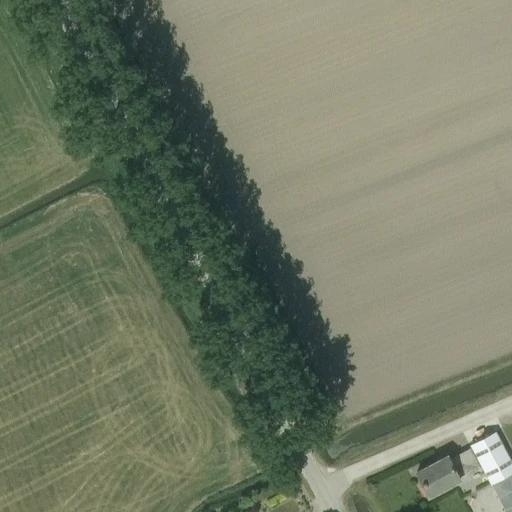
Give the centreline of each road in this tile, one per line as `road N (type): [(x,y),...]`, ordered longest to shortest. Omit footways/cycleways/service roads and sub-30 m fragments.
road 1 (unclassified): [(332,511),(55,0)]
road 2 (unknown): [(318,486),(511,399)]
